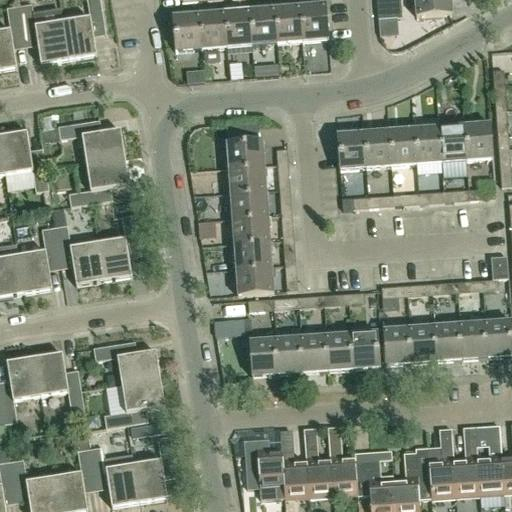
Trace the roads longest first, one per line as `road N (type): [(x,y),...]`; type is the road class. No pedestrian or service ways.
road 1 (residential): [(485,237),(308,235),(298,93)]
road 2 (residential): [(201,427),(502,397)]
road 3 (residential): [(173,305),(143,105)]
road 4 (residential): [(0,334),(173,305)]
road 5 (residential): [(364,89),(511,15)]
road 6 (residential): [(143,105),(298,93)]
road 7 (residential): [(0,107),(137,91)]
road 8 (residential): [(201,427),(173,305)]
